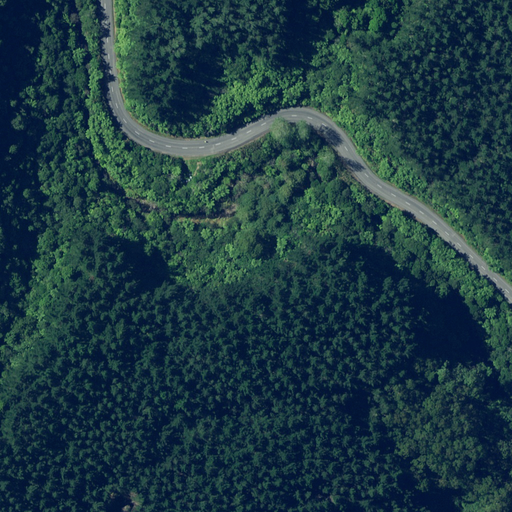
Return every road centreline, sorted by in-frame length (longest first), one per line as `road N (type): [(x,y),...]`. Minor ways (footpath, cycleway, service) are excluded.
road 1 (track): [(436,511),(416,492),(384,427),(382,377),(410,346),(418,309),(399,276),(341,235),(310,238),(278,261),(203,287),(146,269),(110,232),(73,221),(47,224),(37,131),(13,73),(26,0)]
road 2 (unclassified): [(511,284),(495,259),(388,180),(331,120),(274,110),(200,149),(145,135),(114,114),(101,0)]
